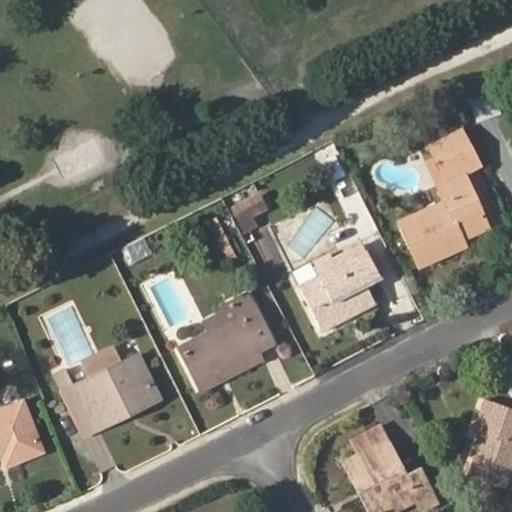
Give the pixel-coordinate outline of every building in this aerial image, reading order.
[(462,241),(488,229),(467,184),(488,174),(467,134),(434,149),(449,181),(436,187),(443,205),(400,224),(421,269),(453,255),(450,246),(462,241)] [(243,225),(272,209),(261,189),(232,204),(243,225)] [(453,255),(466,250),(462,241),(450,246),(453,255)] [(363,243),(311,269),(316,281),(299,291),(320,332),(346,319),(341,310),(349,306),(353,315),(375,304),(366,285),(380,277),(363,243)] [(241,319),(206,336),(180,349),(198,384),(259,352),(273,344),(248,294),(232,302),(235,307),(241,319)] [(346,319),(353,315),(349,306),(341,310),(346,319)] [(235,307),(201,324),(206,336),(241,319),(235,307)] [(198,384),(202,394),(264,362),(259,352),(198,384)] [(154,388),(140,356),(64,393),(85,437),(132,415),(126,400),(154,388)] [(132,415),(160,401),(154,388),(126,400),(132,415)] [(43,453),(23,403),(0,412),(0,458),(2,458),(6,467),(43,453)] [(511,412),(485,403),(480,417),(489,419),(483,435),(470,474),(506,488),(511,470),(511,412)] [(480,417),(475,433),(483,435),(489,419),(480,417)] [(380,428),(353,442),(359,455),(386,441),(380,428)] [(386,441),(359,455),(345,463),(363,497),(370,493),(379,511),(395,511),(416,501),(421,511),(437,504),(419,471),(406,478),(386,441)] [(363,497),(370,511),(379,511),(370,493),(363,497)]
